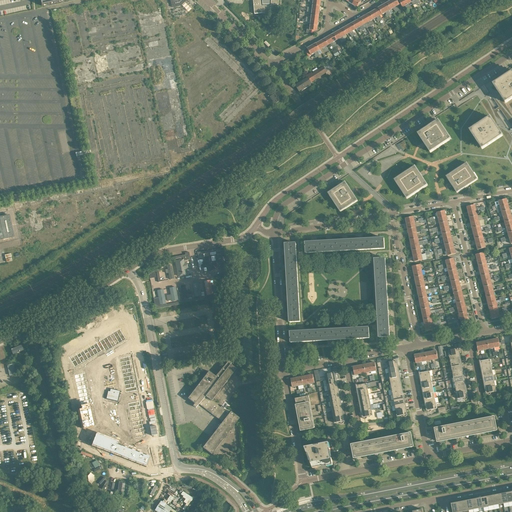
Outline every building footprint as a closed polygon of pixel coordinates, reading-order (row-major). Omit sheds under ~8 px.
[(277,14),(278,0),(252,0),(254,14),(262,14),(270,14),(277,14)] [(399,4),(396,0),(392,0),(391,1),(397,11),(399,10),(398,8),(397,6),(399,4)] [(404,0),(400,0),(399,1),(402,7),(405,6),(407,10),(409,9),(404,0)] [(397,11),(391,1),(387,3),(391,9),(393,8),(394,10),(396,12),(397,11)] [(393,14),(391,9),(387,3),(383,5),(389,16),(393,14)] [(378,8),(382,14),(382,15),(385,12),(387,15),(386,15),(387,17),(389,16),(383,5),(378,8)] [(369,13),(373,19),(377,17),(378,19),(377,20),(378,22),(380,21),(374,11),(369,13)] [(361,18),(364,24),(367,23),(368,25),(369,27),(371,26),(365,16),(361,18)] [(362,31),(357,21),(352,23),(356,29),(359,27),(360,29),(360,30),(361,32),(362,31)] [(356,29),(352,23),(348,26),(354,36),(355,38),(357,37),(354,33),(352,31),(356,29)] [(316,31),(317,26),(310,25),(309,29),(307,29),(306,33),(310,33),(313,34),(314,31),(316,31)] [(348,26),(343,28),(342,29),(346,35),(349,33),(351,35),(352,37),(354,36),(348,26)] [(334,34),(337,40),(339,39),(341,41),(344,45),(345,45),(343,42),(344,42),(338,31),(334,34)] [(333,48),(335,47),(329,36),(325,39),(328,45),(331,44),(332,46),(333,48)] [(316,44),(320,50),(322,48),(323,51),(323,50),(325,52),(327,51),(321,41),(316,44)] [(316,43),(312,46),(318,57),(320,56),(319,54),(319,53),(318,51),(320,50),(316,44),(316,43)] [(318,57),(312,46),(307,49),(308,51),(306,52),(308,56),(313,54),(314,56),(315,56),(316,58),(318,57)] [(327,72),(324,67),(313,74),(312,73),(295,85),(300,92),(312,84),(311,82),(326,72),(327,72)] [(505,103),(508,101),(507,99),(510,97),(511,99),(511,98),(511,73),(511,74),(510,73),(511,73),(510,72),(494,83),(495,83),(497,86),(495,87),(497,89),(499,94),(505,103)] [(484,120),(473,128),(474,130),(471,132),(470,132),(475,138),(477,137),(479,140),(477,141),(481,147),(484,145),(485,146),(485,147),(501,136),(500,136),(498,133),(500,132),(496,125),(490,117),(488,118),(489,120),(485,122),(484,120)] [(451,139),(438,120),(418,134),(424,143),(430,152),(451,139)] [(408,147),(404,141),(399,144),(403,150),(408,147)] [(477,179),(467,163),(446,176),(451,184),(457,193),(477,179)] [(395,180),(407,199),(427,185),(421,175),(415,166),(395,180)] [(328,193),(340,212),(357,200),(351,191),(345,182),(328,193)] [(498,207),(508,204),(506,199),(498,201),(499,205),(498,206),(498,207)] [(0,239),(13,237),(9,215),(0,217),(0,239)] [(449,227),(448,221),(439,224),(440,226),(437,227),(437,228),(432,229),(433,231),(449,227)] [(368,239),(369,250),(384,249),(384,238),(368,239)] [(368,239),(352,240),(353,250),(369,250),(368,239)] [(338,251),(353,250),(352,240),(337,241),(338,251)] [(337,241),(321,242),(322,252),(338,251),(337,241)] [(306,253),(322,252),(321,242),(306,243),(306,253)] [(285,244),(286,254),(286,260),(297,259),(296,244),(285,244)] [(477,260),(478,265),(486,263),(486,261),(490,260),(490,259),(498,257),(497,255),(493,256),(489,257),(485,258),(477,260)] [(297,275),(297,259),(286,260),(287,275),(297,275)] [(375,259),(376,275),(386,274),(385,259),(375,259)] [(437,277),(438,280),(449,277),(458,275),(456,269),(448,271),(449,274),(445,275),(445,276),(441,277),(441,276),(437,277)] [(387,290),(386,274),(376,275),(376,291),(387,290)] [(298,290),(297,275),(287,275),(288,291),(298,290)] [(299,306),(298,290),(288,291),(289,306),(299,306)] [(388,306),(387,290),(376,291),(377,306),(388,306)] [(300,322),(299,306),(289,306),(290,322),(300,322)] [(389,321),(388,306),(377,306),(378,322),(389,321)] [(389,337),(389,321),(378,322),(379,337),(389,337)] [(437,323),(433,324),(425,326),(426,331),(434,330),(433,326),(437,325),(441,324),(446,323),(446,321),(441,322),(437,323)] [(353,329),(353,339),(369,338),(369,328),(353,329)] [(126,339),(119,329),(69,359),(74,367),(104,349),(105,351),(126,339)] [(353,329),(337,330),(338,340),(353,339),(353,329)] [(322,330),(306,331),(307,342),(322,341),(322,330)] [(322,330),(322,341),(338,340),(337,330),(322,330)] [(291,342),(300,342),(307,342),(306,331),(290,332),(291,342)] [(12,349),(11,349),(13,354),(23,350),(21,345),(12,349)] [(448,351),(449,356),(459,355),(458,349),(452,350),(452,349),(451,349),(451,348),(450,348),(449,349),(448,349),(448,350),(448,351)] [(423,370),(422,366),(421,362),(420,354),(414,355),(416,363),(418,363),(418,367),(420,367),(421,371),(423,370)] [(119,357),(126,391),(135,389),(128,355),(119,357)] [(230,364),(231,364),(232,363),(229,360),(215,376),(209,371),(188,398),(194,404),(193,405),(196,408),(199,404),(222,422),(203,448),(211,454),(239,418),(231,411),(229,414),(223,410),(224,408),(222,405),(220,407),(212,401),(236,369),(230,364)] [(386,363),(388,368),(397,367),(396,361),(393,362),(393,361),(391,362),(390,362),(390,361),(389,361),(389,360),(388,360),(388,361),(387,361),(387,362),(386,362),(386,363)] [(325,374),(325,375),(326,380),(336,379),(335,373),(332,374),(332,373),(329,374),(329,373),(328,373),(327,372),(326,372),(326,373),(325,373),(325,374)] [(95,426),(83,373),(74,375),(82,409),(79,410),(83,429),(95,426)] [(496,392),(495,386),(485,388),(487,393),(487,394),(487,395),(488,395),(489,395),(490,395),(490,394),(491,393),(496,392)] [(117,401),(120,391),(114,390),(110,389),(110,391),(107,391),(106,399),(117,401)] [(466,392),(457,394),(458,399),(463,398),(464,399),(465,399),(465,400),(466,400),(466,399),(467,399),(467,398),(467,397),(466,392)] [(295,399),(300,423),(302,430),(315,428),(309,396),(295,399)] [(434,409),(437,409),(436,403),(426,405),(427,410),(427,411),(428,412),(429,412),(430,412),(431,411),(431,410),(434,409)] [(128,405),(135,439),(144,437),(138,404),(128,405)] [(373,416),(372,410),(362,412),(363,417),(363,418),(364,419),(365,419),(366,419),(367,418),(367,417),(370,416),(373,416)] [(344,421),(343,416),(333,418),(334,423),(337,422),(337,423),(340,422),(340,423),(341,423),(341,424),(342,424),(343,423),(344,423),(344,422),(344,421)] [(438,442),(460,437),(497,430),(494,418),(494,416),(435,428),(438,442)] [(410,432),(406,433),(352,444),(355,458),(413,447),(410,432)] [(92,445),(146,466),(150,458),(117,445),(118,443),(96,434),(92,445)] [(333,465),(328,440),(319,441),(319,444),(314,445),(305,447),(313,468),(322,467),(321,466),(326,464),(327,466),(333,465)] [(169,511),(170,510),(171,509),(171,508),(160,501),(155,510),(158,511),(169,511)]
